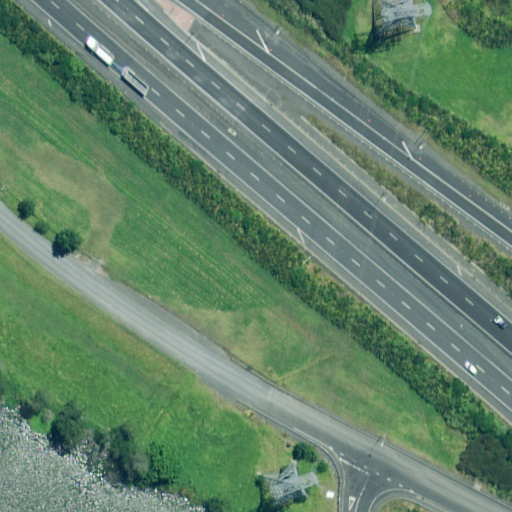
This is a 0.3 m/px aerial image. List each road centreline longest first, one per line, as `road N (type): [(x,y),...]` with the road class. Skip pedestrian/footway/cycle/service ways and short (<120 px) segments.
road 1 (motorway): [(511,395),(50,0)]
road 2 (unclassified): [(0,213),(90,285),(262,396),(479,511)]
road 3 (motorway): [(122,0),(511,334)]
road 4 (motorway): [(184,0),(511,239)]
